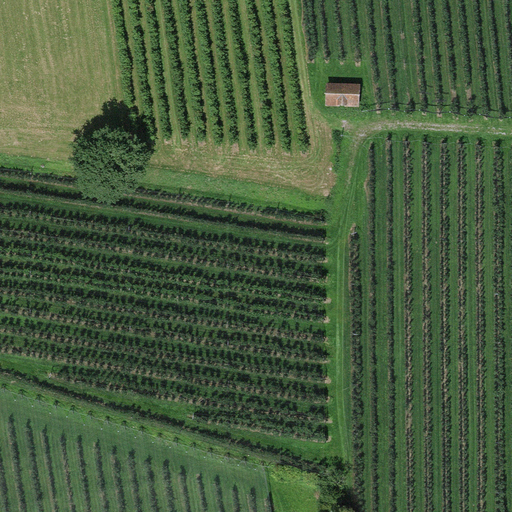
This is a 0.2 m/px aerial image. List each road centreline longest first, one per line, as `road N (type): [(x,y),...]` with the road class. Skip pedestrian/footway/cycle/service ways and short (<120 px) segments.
road 1 (track): [(308,497),(0,399)]
road 2 (track): [(511,131),(381,127)]
